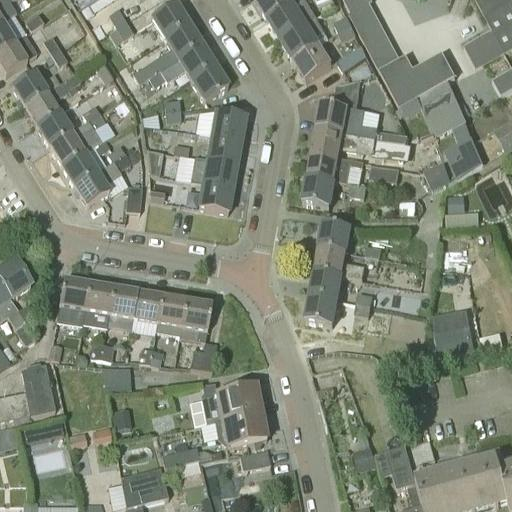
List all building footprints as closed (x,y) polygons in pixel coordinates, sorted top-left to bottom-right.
[(0,29),(2,29),(0,27),(0,14),(24,0),(23,0),(1,0),(0,1),(0,29)] [(261,0),(254,5),(267,26),(303,4),(308,0),(261,0)] [(338,0),(344,10),(361,0),(338,0)] [(361,0),(344,10),(350,21),(372,8),(367,0),(361,0)] [(511,0),(472,0),(505,58),(508,57),(511,55),(511,0)] [(316,24),(308,12),(303,4),(267,26),(280,47),(315,25),(316,24)] [(350,21),(356,32),(379,20),(372,8),(350,21)] [(163,47),(187,32),(174,11),(149,26),(163,47)] [(117,16),(109,22),(116,34),(125,28),(117,16)] [(77,37),(67,17),(50,25),(61,46),(77,37)] [(31,38),(41,32),(43,31),(38,22),(25,29),(31,38)] [(352,35),(358,46),(380,34),(374,22),(352,35)] [(338,39),(348,34),(343,23),(333,28),(338,39)] [(293,67),(328,45),(324,39),(325,38),(316,24),(315,25),(280,47),(293,67)] [(132,39),(125,28),(116,34),(109,39),(116,50),(132,39)] [(0,57),(14,49),(2,29),(0,29),(0,57)] [(148,85),(200,52),(187,32),(163,47),(170,56),(132,81),(139,91),(148,84),(148,85)] [(342,49),(353,44),(348,34),(338,39),(342,49)] [(358,46),(364,57),(387,45),(380,34),(358,46)] [(446,65),(454,81),(502,55),(493,39),(446,65)] [(14,49),(0,57),(0,73),(6,83),(27,68),(26,67),(36,61),(24,42),(14,49)] [(42,49),(50,62),(58,56),(50,43),(42,49)] [(328,45),(293,67),(306,88),(333,71),(319,51),(328,45)] [(364,57),(370,69),(393,56),(387,45),(364,57)] [(189,87),(213,73),(200,52),(148,85),(154,94),(165,87),(167,89),(174,85),(179,93),(189,86),(189,87)] [(343,78),(367,63),(361,53),(337,68),(343,78)] [(58,56),(50,62),(53,67),(57,74),(66,68),(58,56)] [(370,69),(376,80),(399,67),(393,56),(370,69)] [(511,71),(505,58),(484,68),(493,85),(511,75),(511,71)] [(412,76),(424,98),(454,82),(442,60),(412,76)] [(396,114),(397,113),(424,98),(405,64),(377,79),(396,114)] [(105,91),(113,86),(104,72),(96,76),(105,91)] [(213,73),(189,87),(204,109),(227,95),(213,73)] [(24,114),(60,91),(54,81),(40,89),(34,79),(11,93),(24,114)] [(37,134),(59,120),(52,109),(69,99),(67,97),(80,90),(74,82),(60,91),(24,114),(37,134)] [(316,136),(374,147),(376,136),(361,134),(364,118),(355,117),(361,88),(336,93),(333,112),(320,110),(316,136)] [(416,104),(434,143),(452,135),(465,129),(466,129),(448,88),(416,104)] [(164,118),(179,117),(179,106),(164,106),(164,118)] [(82,122),(86,129),(99,121),(94,113),(85,118),(81,120),(82,121),(82,122)] [(165,128),(180,127),(179,117),(164,118),(165,128)] [(210,144),(240,149),(244,124),(214,119),(210,144)] [(71,139),(65,130),(59,120),(37,134),(49,153),(71,139)] [(83,160),(94,154),(101,150),(93,138),(105,131),(99,121),(86,129),(71,139),(49,153),(62,174),(83,160)] [(511,126),(493,137),(505,159),(511,154),(511,126)] [(452,135),(458,148),(443,155),(455,184),(482,170),(470,142),(465,129),(452,135)] [(372,162),(402,167),(405,152),(374,147),(316,136),(312,160),(339,165),(341,157),(372,162)] [(240,149),(210,144),(206,167),(236,173),(240,149)] [(101,150),(94,154),(97,162),(108,155),(104,148),(101,150)] [(187,164),(188,154),(174,152),(172,161),(187,164)] [(106,162),(111,170),(124,162),(118,154),(106,162)] [(134,156),(125,162),(129,169),(138,163),(134,156)] [(163,160),(147,157),(149,180),(158,182),(163,160)] [(96,180),(83,160),(62,174),(74,194),(96,180)] [(339,165),(312,160),(307,185),(335,190),(335,189),(347,191),(350,173),(363,176),(364,169),(339,165)] [(111,170),(96,180),(74,194),(87,214),(108,200),(103,191),(118,181),(117,179),(129,172),(124,162),(111,170)] [(232,196),(236,173),(206,167),(194,165),(189,189),(202,191),(232,196)] [(426,175),(433,193),(452,187),(445,168),(426,175)] [(397,190),(399,176),(372,171),(369,185),(397,190)] [(330,215),(335,190),(307,185),(303,210),(330,215)] [(232,196),(202,191),(199,204),(197,216),(227,221),(232,196)] [(364,205),(366,194),(352,192),(350,203),(364,205)] [(139,220),(142,195),(128,194),(125,219),(139,220)] [(162,209),(164,200),(150,197),(149,207),(162,209)] [(447,202),(448,219),(464,218),(463,201),(447,202)] [(319,254),(347,259),(351,235),(324,229),(319,254)] [(380,267),(382,256),(367,253),(365,264),(380,267)] [(345,271),(347,259),(319,254),(315,278),(362,286),(365,274),(345,271)] [(0,277),(0,291),(11,309),(32,296),(15,268),(0,277)] [(362,287),(362,286),(315,278),(310,302),(338,307),(342,283),(362,287)] [(83,329),(87,291),(63,287),(56,327),(82,332),(81,329),(83,329)] [(26,355),(36,349),(25,332),(18,320),(11,309),(0,291),(0,328),(7,324),(26,355)] [(106,333),(111,295),(87,291),(83,329),(106,333)] [(132,327),(137,300),(111,295),(106,333),(107,333),(108,323),(132,327)] [(155,331),(159,303),(137,300),(132,327),(155,331)] [(356,311),(371,313),(372,303),(358,300),(356,311)] [(335,324),(338,307),(310,302),(305,328),(338,334),(340,325),(335,324)] [(178,343),(183,308),(159,303),(155,331),(156,332),(155,339),(178,343)] [(183,308),(178,343),(179,343),(179,346),(204,350),(211,312),(183,308)] [(368,324),(371,313),(356,311),(354,322),(368,324)] [(36,326),(29,313),(18,320),(25,332),(36,326)] [(472,362),(465,318),(431,323),(437,367),(472,362)] [(205,378),(209,351),(204,350),(203,358),(193,357),(190,375),(205,378)] [(101,367),(103,353),(93,351),(91,365),(101,367)] [(209,351),(205,378),(211,379),(216,352),(209,351)] [(65,369),(67,354),(51,352),(49,366),(65,369)] [(103,353),(101,367),(111,368),(113,354),(103,353)] [(148,371),(151,357),(142,356),(139,369),(148,371)] [(151,357),(148,371),(159,373),(162,359),(151,357)] [(88,365),(84,360),(77,359),(75,370),(87,372),(88,365)] [(39,374),(39,371),(25,374),(26,377),(20,378),(24,399),(0,403),(0,427),(12,426),(13,430),(30,427),(29,423),(54,418),(44,373),(39,374)] [(105,391),(130,388),(129,375),(101,374),(103,391),(105,391)] [(130,388),(105,391),(106,401),(131,398),(130,388)] [(214,429),(260,421),(254,394),(215,400),(214,390),(202,393),(203,399),(200,403),(204,426),(205,431),(214,429)] [(214,429),(205,431),(207,446),(222,443),(224,456),(265,448),(260,421),(214,429)] [(63,440),(60,427),(48,429),(51,443),(63,440)] [(110,433),(93,437),(95,449),(112,446),(110,433)] [(0,448),(2,457),(17,454),(13,434),(0,437),(0,448)] [(67,442),(70,455),(86,451),(84,439),(67,442)] [(411,472),(435,466),(430,446),(406,452),(411,472)] [(405,452),(386,457),(392,481),(397,496),(407,493),(416,490),(415,487),(411,472),(405,453),(405,452)] [(166,477),(200,469),(196,453),(161,461),(166,477)] [(369,453),(360,455),(352,457),(357,478),(375,474),(369,453)] [(239,461),(242,476),(270,471),(267,456),(239,461)] [(420,508),(421,511),(511,511),(511,473),(499,477),(497,465),(415,487),(416,490),(420,508)] [(142,511),(142,510),(167,505),(160,475),(120,484),(125,511),(142,511)]
